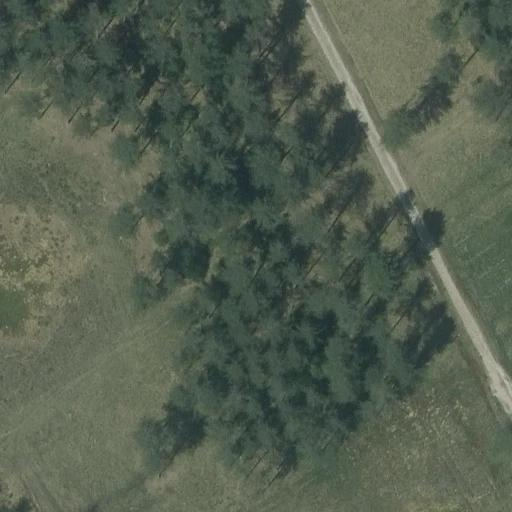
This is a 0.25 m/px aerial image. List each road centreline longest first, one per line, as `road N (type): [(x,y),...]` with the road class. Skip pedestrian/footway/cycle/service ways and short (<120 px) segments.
road 1 (track): [(511,399),(390,163)]
road 2 (track): [(390,163),(306,0)]
